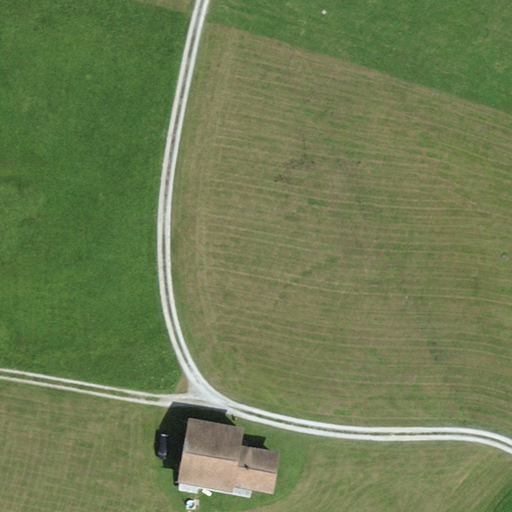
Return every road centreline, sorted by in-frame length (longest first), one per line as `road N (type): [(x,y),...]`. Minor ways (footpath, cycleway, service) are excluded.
road 1 (track): [(218,405),(180,350),(164,249),(167,185),(202,0)]
road 2 (track): [(511,447),(455,433),(332,432),(218,405)]
road 3 (track): [(0,374),(218,405)]
